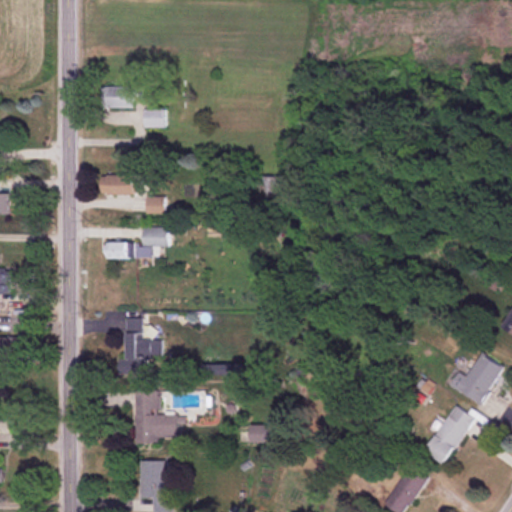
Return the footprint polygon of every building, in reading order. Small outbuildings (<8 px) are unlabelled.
[(134,108),(134,87),(102,87),(102,108),(134,108)] [(165,128),(165,109),(144,109),(144,128),(165,128)] [(101,194),(140,194),(140,175),(101,175),(101,194)] [(279,203),(279,177),(260,176),(259,202),(279,203)] [(8,193),(0,193),(0,213),(8,213),(8,193)] [(148,213),(164,213),(164,197),(148,197),(148,213)] [(169,246),(169,227),(143,227),(143,246),(169,246)] [(108,258),(137,258),(137,242),(108,242),(108,258)] [(0,293),(9,294),(10,271),(0,271),(0,293)] [(126,318),(128,359),(120,359),(120,373),(147,372),(147,357),(163,357),(163,339),(143,339),(142,318),(126,318)] [(0,356),(26,356),(26,338),(0,338),(0,356)] [(451,385),(480,405),(505,368),(482,353),(467,376),(461,371),(451,385)] [(137,441),(183,441),(183,415),(159,415),(159,391),(137,391),(137,441)] [(426,452),(446,464),(475,417),(455,405),(426,452)] [(250,441),(273,441),(273,427),(250,427),(250,441)] [(172,475),(166,475),(166,461),(141,461),(140,500),(171,501),(172,475)] [(404,511),(429,478),(412,466),(384,504),(394,511),(404,511)]
